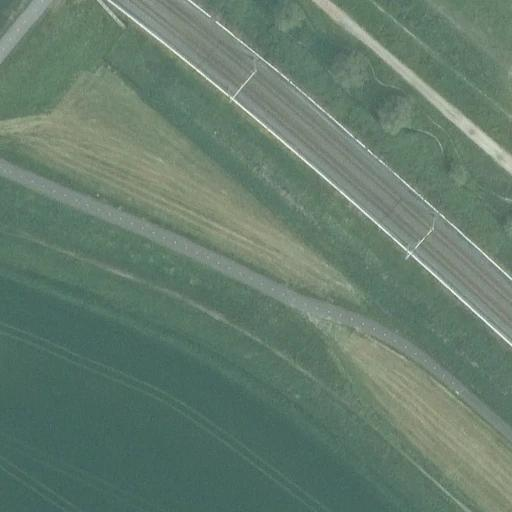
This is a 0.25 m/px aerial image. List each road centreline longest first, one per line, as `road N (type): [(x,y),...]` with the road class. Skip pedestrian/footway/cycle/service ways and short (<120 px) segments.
road 1 (track): [(464,511),(293,366),(184,306),(0,230)]
road 2 (track): [(322,0),(511,161)]
